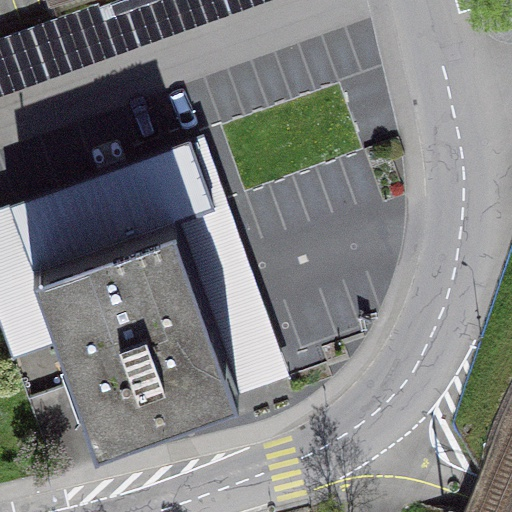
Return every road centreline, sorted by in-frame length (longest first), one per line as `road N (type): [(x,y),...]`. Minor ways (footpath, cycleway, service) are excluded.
road 1 (residential): [(427,0),(460,107),(467,245),(420,362),(358,424)]
road 2 (residential): [(358,424),(284,465),(137,511)]
road 3 (residential): [(358,424),(511,510)]
